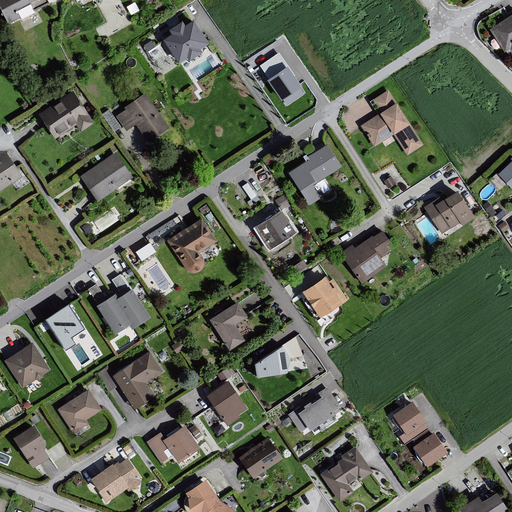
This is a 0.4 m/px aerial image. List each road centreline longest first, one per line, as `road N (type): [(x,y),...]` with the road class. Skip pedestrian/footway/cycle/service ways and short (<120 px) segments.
road 1 (residential): [(0,321),(451,28)]
road 2 (residential): [(511,431),(392,511)]
